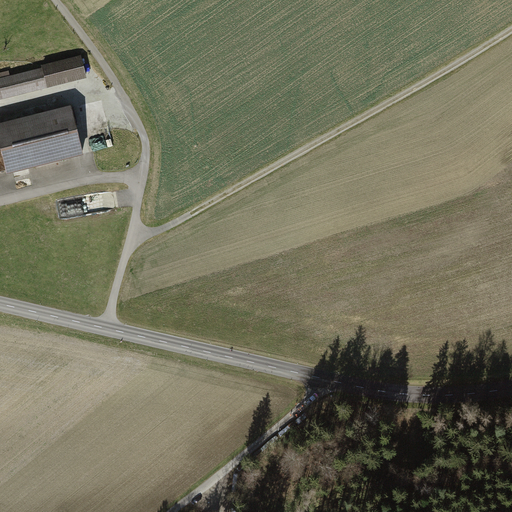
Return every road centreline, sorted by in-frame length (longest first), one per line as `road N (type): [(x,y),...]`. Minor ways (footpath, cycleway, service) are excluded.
road 1 (tertiary): [(511,387),(397,393),(0,303)]
road 2 (track): [(132,233),(161,230),(511,29)]
road 3 (track): [(54,0),(89,43),(147,148),(105,328)]
road 4 (track): [(321,379),(307,402),(178,511)]
road 5 (residential): [(143,176),(0,201)]
road 6 (track): [(0,116),(68,95),(84,113),(126,102)]
